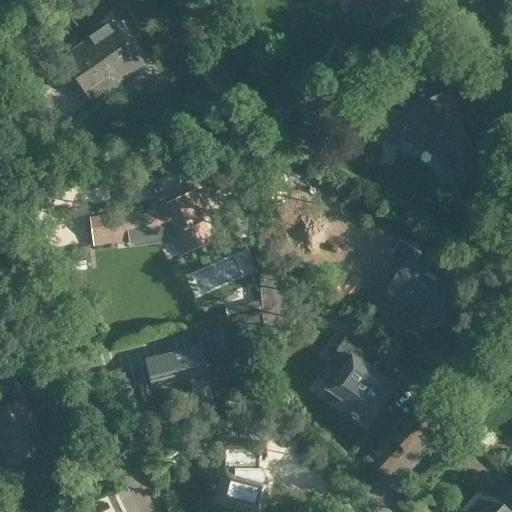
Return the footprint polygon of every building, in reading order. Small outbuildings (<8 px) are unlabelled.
[(409,2),(388,17),(398,30),(418,15),(409,2)] [(93,51),(69,67),(94,103),(120,86),(117,82),(141,64),(111,20),(85,38),(93,51)] [(456,184),(482,171),(453,114),(456,113),(446,94),(412,111),(414,115),(377,113),(375,139),(435,143),(456,184)] [(53,137),(67,157),(85,145),(70,124),(53,137)] [(222,179),(220,162),(179,166),(181,183),(182,183),(188,196),(162,208),(163,210),(90,218),(93,245),(130,241),(129,234),(172,229),(184,254),(211,241),(202,222),(213,216),(196,181),(222,179)] [(153,178),(151,168),(138,169),(140,180),(153,178)] [(420,323),(448,287),(442,282),(451,269),(418,239),(398,265),(391,258),(395,255),(386,247),(380,254),(392,270),(379,284),(420,301),(408,312),(420,323)] [(285,276),(263,276),(264,323),(286,323),(285,276)] [(260,312),(258,301),(225,309),(228,320),(260,312)] [(258,325),(247,328),(251,344),(262,341),(258,325)] [(369,354),(345,337),(330,358),(342,368),(327,389),(372,420),(395,386),(363,363),(369,354)] [(231,376),(223,345),(202,350),(201,350),(201,347),(171,355),(171,354),(164,356),(146,361),(152,387),(206,373),(209,382),(231,376)] [(16,459),(43,446),(29,416),(31,415),(18,388),(20,387),(14,373),(0,379),(0,396),(10,392),(15,403),(0,410),(0,434),(5,445),(8,443),(16,459)] [(261,511),(266,492),(262,491),(263,488),(261,487),(261,483),(251,481),(251,482),(246,481),(246,446),(220,446),(219,474),(227,474),(220,502),(261,511)] [(492,504),(479,493),(467,506),(469,508),(465,511),(511,511),(497,498),(492,504)]
